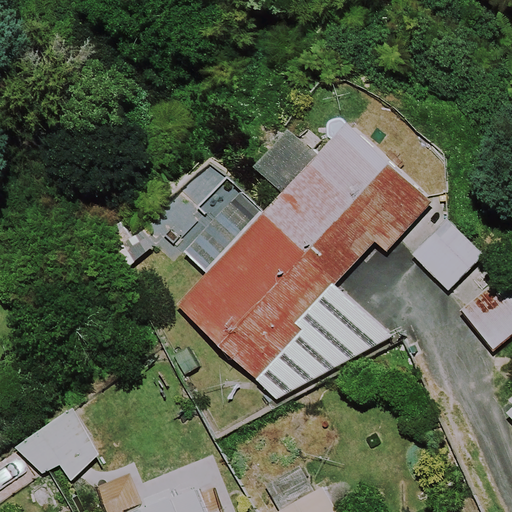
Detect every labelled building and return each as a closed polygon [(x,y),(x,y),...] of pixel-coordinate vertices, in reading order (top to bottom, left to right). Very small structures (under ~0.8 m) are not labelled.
[(320,156),(282,121),(247,159),(285,194),(264,217),(224,181),(196,212),(168,242),(206,278),(178,309),(279,403),(393,335),(337,284),(376,242),(387,252),(432,203),(348,126),(320,156)] [(484,258),(449,222),(412,257),(447,293),(484,258)] [(511,337),(511,295),(500,281),(459,313),(491,354),(511,337)] [(511,399),(502,409),(511,418),(511,399)] [(265,488),(275,510),(271,511),(338,511),(327,486),(313,492),(303,470),(265,488)] [(211,511),(199,486),(141,511),(211,511)]
